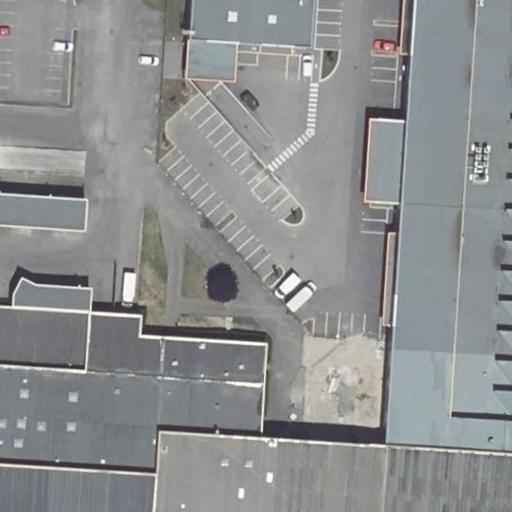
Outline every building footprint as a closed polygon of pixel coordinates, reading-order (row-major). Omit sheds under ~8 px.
[(308,0),(188,0),(183,77),(229,80),(232,43),(305,47),(308,0)] [(511,0),(409,0),(398,170),(385,379),(381,444),(395,445),(511,452),(511,0)] [(0,194),(0,224),(81,229),(83,199),(0,194)] [(511,511),(511,452),(395,445),(381,444),(255,436),(261,344),(135,335),(86,331),(87,314),(0,308),(0,511),(511,511)] [(86,331),(135,335),(136,317),(87,314),(86,331)]
